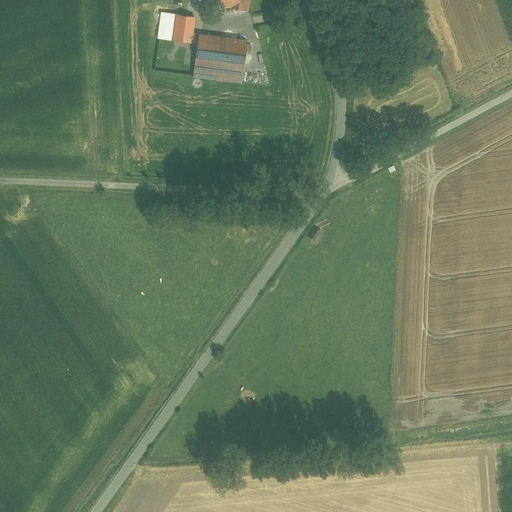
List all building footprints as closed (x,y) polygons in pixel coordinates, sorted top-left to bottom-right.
[(230,0),(229,7),(247,10),(248,0),(230,0)] [(176,15),(162,13),(158,37),(172,39),(176,15)] [(194,17),(176,15),(172,39),(191,42),(194,17)] [(246,40),(199,34),(196,58),(243,64),(246,40)] [(243,64),(196,58),(193,75),(241,82),(243,64)] [(313,240),(321,232),(314,224),(306,232),(313,240)]
